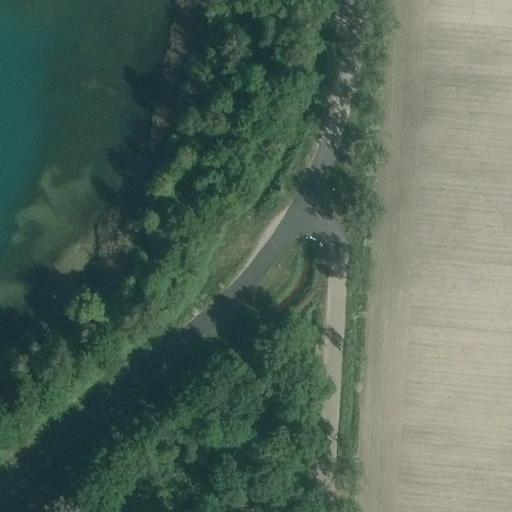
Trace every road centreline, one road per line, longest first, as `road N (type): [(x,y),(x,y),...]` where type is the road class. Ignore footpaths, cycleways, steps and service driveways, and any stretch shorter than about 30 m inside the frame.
road 1 (unclassified): [(308,198),(252,277),(0,486)]
road 2 (unclassified): [(323,511),(339,246),(308,198)]
road 3 (unclassified): [(308,198),(341,102),(352,0)]
